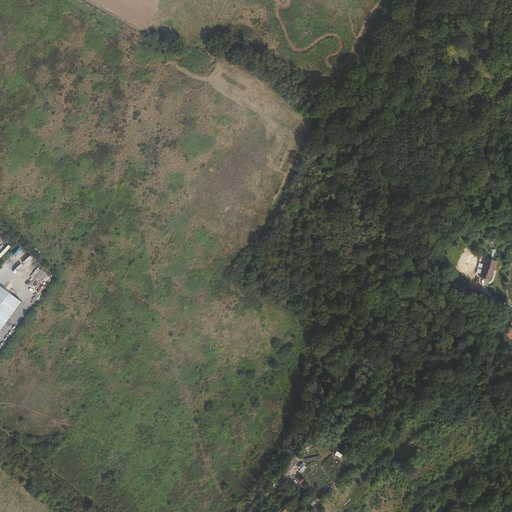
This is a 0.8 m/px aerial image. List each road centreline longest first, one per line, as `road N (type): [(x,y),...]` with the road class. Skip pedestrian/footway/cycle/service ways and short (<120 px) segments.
road 1 (track): [(493,306),(386,331),(245,511)]
road 2 (track): [(235,267),(330,107)]
road 3 (track): [(0,430),(109,511)]
road 4 (track): [(87,0),(187,49),(208,46)]
